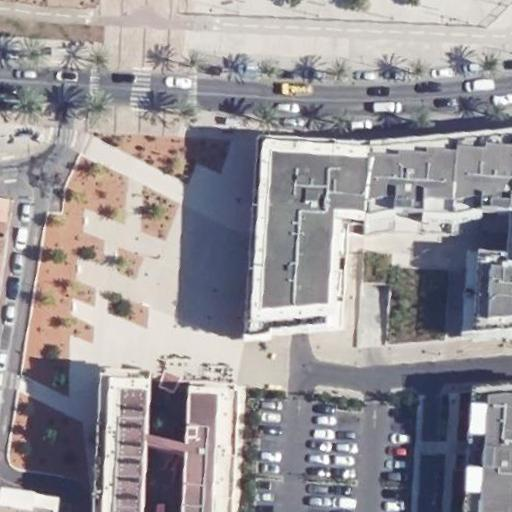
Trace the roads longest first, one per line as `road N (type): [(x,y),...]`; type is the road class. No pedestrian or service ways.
road 1 (secondary): [(511,90),(341,100),(74,84)]
road 2 (unknown): [(71,490),(98,220)]
road 3 (residential): [(34,169),(0,438)]
road 4 (residential): [(440,369),(276,363)]
road 5 (unknown): [(243,360),(85,361)]
road 6 (residential): [(440,369),(428,511)]
